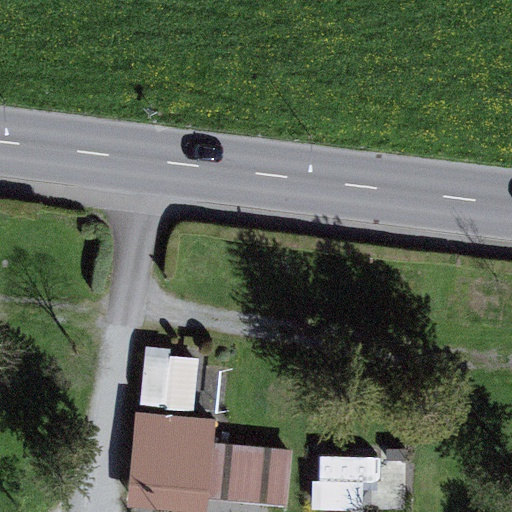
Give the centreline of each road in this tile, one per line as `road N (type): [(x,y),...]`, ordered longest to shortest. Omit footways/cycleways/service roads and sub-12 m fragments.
road 1 (primary): [(511,206),(0,145)]
road 2 (unclassified): [(128,297),(160,313),(301,339)]
